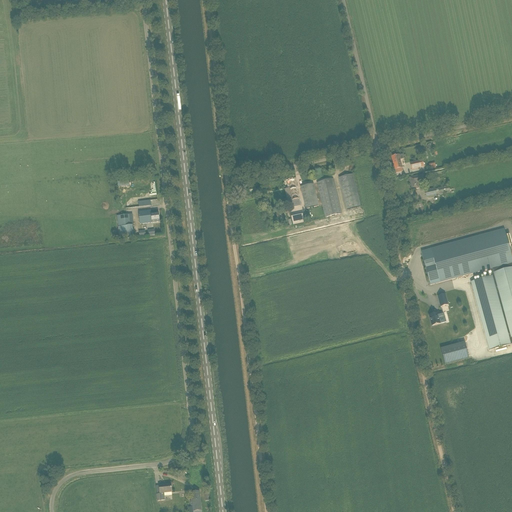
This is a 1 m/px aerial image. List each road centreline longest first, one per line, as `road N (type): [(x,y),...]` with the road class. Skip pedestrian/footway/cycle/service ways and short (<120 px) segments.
road 1 (unclassified): [(51,511),(71,477),(175,460),(192,433),(143,0)]
road 2 (primary): [(223,511),(166,0)]
road 3 (track): [(265,511),(208,0)]
road 4 (track): [(403,275),(459,511)]
road 5 (unclassified): [(228,184),(377,148)]
road 6 (unclassified): [(377,148),(343,0)]
road 7 (unclassified): [(377,148),(511,115)]
road 8 (unclassified): [(403,275),(377,148)]
